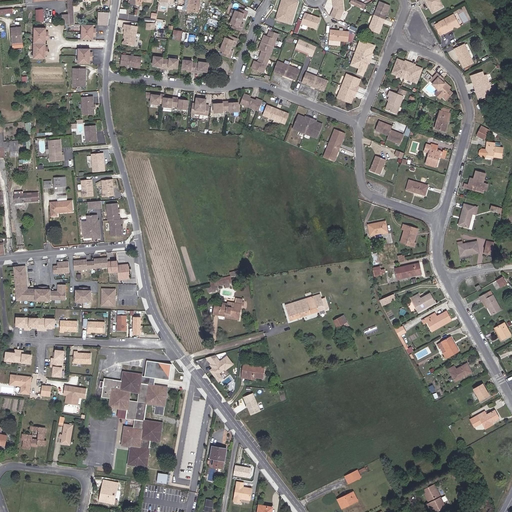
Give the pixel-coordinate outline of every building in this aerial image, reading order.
[(73,0),(25,0),(26,2),(34,1),(34,2),(49,0),(58,0),(59,0),(67,0),(69,15),(65,15),(66,24),(75,24),(73,0)] [(200,0),(188,0),(187,11),(198,13),(200,0)] [(297,10),(300,1),(297,0),(283,0),(282,5),(285,6),(284,9),(282,9),(281,12),(279,12),(277,18),(292,23),(294,17),(292,16),(294,9),(297,10)] [(332,0),(334,8),(330,16),(339,20),(344,10),(342,0),(332,0)] [(387,13),(389,14),(392,4),(380,0),(369,29),(381,34),(384,25),(383,24),(385,19),(387,13)] [(426,0),(429,5),(430,4),(432,7),(431,7),(433,12),(440,9),(439,6),(441,2),(439,0),(426,0)] [(239,12),(236,17),(244,21),(245,19),(248,20),(251,13),(243,9),(241,13),(239,12)] [(98,25),(108,25),(110,13),(98,12),(98,25)] [(321,20),(306,13),(302,24),(317,30),(321,20)] [(460,26),(454,14),(439,22),(440,23),(442,27),(445,33),(449,31),(448,30),(450,28),(452,29),(453,29),(453,27),(455,26),(458,27),(460,26)] [(244,21),(236,17),(233,24),(236,25),(234,28),(242,32),(245,25),(243,24),(244,21)] [(147,22),(146,30),(154,31),(155,23),(147,22)] [(93,28),(93,25),(82,25),(81,40),(93,40),(93,36),(95,36),(96,29),(93,28)] [(124,44),(135,46),(137,27),(124,25),(124,29),(125,29),(124,33),(127,34),(126,35),(124,44)] [(11,28),(12,39),(16,39),(16,42),(22,42),(21,27),(11,28)] [(34,57),(45,57),(45,54),(48,54),(48,46),(45,46),(46,39),(48,39),(48,32),(46,32),(46,28),(34,28),(34,57)] [(265,34),(263,42),(274,46),(279,34),(271,30),(269,36),(265,34)] [(349,32),(330,30),(329,40),(348,42),(349,32)] [(173,39),(181,40),(182,32),(174,31),(173,39)] [(226,38),(223,44),(231,48),(233,45),(235,47),(238,39),(231,36),(229,39),(226,38)] [(299,40),(295,49),(312,56),(316,47),(299,40)] [(360,40),(356,53),(369,58),(370,53),(372,53),(375,46),(360,40)] [(263,51),(261,56),(269,59),(274,46),(263,42),(260,49),(263,51)] [(231,48),(223,44),(220,50),(223,52),(222,55),(230,58),(233,52),(231,51),(231,48)] [(473,62),(465,44),(455,49),(464,67),(473,62)] [(78,62),(90,63),(90,59),(92,59),(93,52),(90,52),(90,49),(79,48),(78,62)] [(369,58),(356,53),(351,65),(366,71),(368,63),(367,63),(369,58)] [(130,65),(131,56),(122,55),(121,65),(126,66),(126,64),(130,65)] [(140,57),(131,56),(130,65),(135,65),(135,67),(139,67),(140,57)] [(161,67),(165,67),(166,59),(163,58),(163,57),(154,56),(153,65),(161,66),(161,67)] [(269,59),(261,56),(259,62),(255,60),(252,68),(264,72),(269,59)] [(166,59),(165,67),(169,68),(169,66),(178,67),(178,59),(169,57),(169,59),(166,59)] [(191,71),(195,71),(196,62),(192,62),(192,60),(184,59),(183,68),(191,69),(191,71)] [(392,74),(405,79),(409,66),(404,64),(405,62),(397,59),(392,74)] [(196,62),(195,71),(199,71),(199,70),(207,71),(208,62),(200,61),(200,62),(196,62)] [(278,62),(274,72),(283,75),(284,74),(286,74),(289,66),(278,62)] [(289,66),(286,74),(287,75),(287,76),(296,79),(299,70),(289,66)] [(409,66),(405,79),(417,83),(422,69),(415,66),(414,68),(409,66)] [(85,85),(86,68),(75,67),(75,85),(85,85)] [(475,82),(478,91),(477,92),(479,99),(491,95),(490,91),(492,90),(487,74),(484,75),(483,71),(471,75),(473,82),(475,82)] [(306,73),(303,82),(312,86),(312,85),(314,86),(318,77),(306,73)] [(439,90),(438,91),(444,95),(443,96),(446,100),(453,93),(444,85),(445,83),(439,78),(440,76),(438,73),(431,81),(434,83),(433,84),(439,90)] [(359,88),(360,86),(362,80),(348,74),(338,98),(352,104),(355,97),(356,95),(357,96),(360,89),(359,88)] [(318,77),(314,86),(316,87),(316,88),(325,92),(329,82),(318,77)] [(387,109),(396,112),(399,104),(400,104),(404,96),(390,90),(388,95),(390,96),(388,100),(390,100),(387,109)] [(153,94),(146,93),(147,97),(152,98),(152,104),(160,105),(160,103),(164,103),(164,98),(165,95),(161,94),(161,96),(153,95),(153,94)] [(250,107),(253,99),(249,97),(249,96),(245,94),(241,103),(250,107)] [(94,113),(93,96),(82,97),(83,114),(94,113)] [(173,99),(164,98),(164,103),(163,107),(172,108),(173,105),(175,105),(176,98),(173,97),(173,99)] [(180,98),(176,98),(175,105),(179,105),(179,109),(188,110),(189,101),(180,100),(180,98)] [(200,114),(202,99),(197,98),(196,104),(192,104),(191,113),(200,114)] [(208,110),(209,108),(210,106),(206,106),(206,99),(202,99),(200,114),(207,115),(208,110)] [(259,111),(263,101),(258,99),(257,101),(253,99),(250,107),(259,111)] [(227,110),(226,101),(223,101),(223,103),(214,103),(215,112),(223,112),(223,110),(227,110)] [(230,101),(226,101),(227,110),(230,110),(230,112),(239,111),(239,102),(230,102),(230,101)] [(263,115),(274,120),(278,110),(276,110),(276,109),(267,105),(263,115)] [(278,110),(274,120),(285,124),(289,114),(280,110),(280,111),(278,110)] [(449,113),(441,111),(436,129),(446,132),(448,124),(447,124),(449,113)] [(305,134),(311,118),(307,117),(306,118),(305,118),(299,115),(294,129),(305,134)] [(315,120),(311,118),(305,134),(317,138),(322,124),(316,122),(314,121),(315,120)] [(376,130),(389,136),(391,129),(392,126),(379,121),(376,130)] [(96,125),(85,126),(87,143),(97,142),(96,125)] [(489,130),(484,126),(482,126),(477,135),(484,139),(489,130)] [(335,129),(324,157),(335,161),(346,133),(335,129)] [(391,129),(389,136),(388,139),(400,144),(404,134),(391,129)] [(60,139),(49,141),(51,161),(64,159),(64,155),(62,155),(60,139)] [(4,147),(5,151),(10,151),(11,156),(19,156),(18,144),(18,141),(4,142),(4,147)] [(481,157),(486,157),(486,155),(493,155),(493,158),(502,159),(504,148),(495,147),(495,143),(487,142),(486,149),(482,149),(480,151),(479,154),(481,157)] [(426,164),(436,167),(441,151),(431,148),(432,145),(427,144),(424,152),(429,153),(426,164)] [(105,170),(104,153),(92,154),(94,171),(105,170)] [(371,171),(380,175),(386,160),(377,156),(371,171)] [(473,182),(469,181),(469,184),(465,183),(463,188),(483,193),(484,190),(487,191),(488,184),(483,182),(486,173),(476,171),(474,179),(473,182)] [(63,187),(62,177),(54,178),(54,187),(63,187)] [(115,195),(113,178),(102,179),(104,196),(115,195)] [(94,196),(92,179),(81,180),(83,197),(94,196)] [(407,190),(426,195),(428,185),(409,180),(407,190)] [(23,193),(15,194),(15,202),(38,201),(38,193),(23,193)] [(73,212),(72,200),(50,202),(51,216),(57,216),(57,213),(73,212)] [(101,200),(88,201),(89,209),(102,207),(101,200)] [(118,203),(107,203),(108,220),(110,220),(111,237),(122,236),(121,223),(122,223),(122,219),(120,219),(120,215),(119,215),(118,203)] [(464,210),(463,209),(459,225),(469,228),(473,213),(474,206),(466,204),(464,210)] [(93,235),(100,234),(99,220),(97,220),(96,215),(88,216),(89,221),(88,221),(88,225),(83,226),(84,237),(93,236),(93,235)] [(388,233),(386,221),(368,225),(370,235),(383,233),(384,234),(388,233)] [(401,242),(412,246),(412,243),(414,243),(418,229),(403,225),(402,229),(404,230),(401,242)] [(477,241),(463,244),(458,245),(460,256),(469,255),(469,253),(479,251),(477,241)] [(87,259),(74,260),(74,269),(108,266),(108,261),(107,257),(94,258),(94,261),(87,261),(87,259)] [(130,278),(129,264),(118,265),(117,260),(108,261),(108,266),(109,272),(118,271),(119,279),(130,278)] [(69,272),(69,261),(59,262),(59,265),(53,266),(54,273),(69,272)] [(398,279),(422,274),(419,263),(396,268),(398,279)] [(25,266),(14,267),(16,300),(50,301),(50,299),(50,291),(51,290),(47,289),(47,287),(39,287),(39,289),(35,289),(35,291),(25,291),(25,286),(27,286),(26,281),(24,281),(24,272),(25,271),(25,266)] [(380,266),(373,267),(375,276),(382,274),(386,273),(385,269),(381,270),(380,266)] [(505,281),(502,277),(496,280),(499,285),(505,281)] [(58,291),(50,291),(50,299),(66,300),(66,285),(58,285),(58,291)] [(76,290),(76,301),(91,302),(91,290),(88,290),(88,288),(80,288),(80,290),(76,290)] [(115,306),(116,289),(103,289),(102,305),(115,306)] [(378,298),(381,303),(395,299),(394,293),(378,298)] [(421,299),(418,294),(411,298),(418,311),(435,302),(430,293),(421,299)] [(480,297),(482,301),(484,300),(488,307),(492,314),(501,309),(493,295),(490,297),(487,293),(480,297)] [(321,294),(314,296),(318,311),(325,309),(325,308),(324,306),(321,294)] [(314,296),(305,299),(310,314),(318,311),(314,296)] [(310,314),(305,299),(285,305),(290,320),(310,314)] [(225,314),(225,316),(240,319),(242,304),(235,303),(234,308),(227,306),(227,304),(222,303),(222,307),(220,306),(219,313),(225,314)] [(441,326),(441,325),(440,324),(441,323),(442,324),(451,319),(447,311),(437,316),(435,313),(426,318),(433,331),(441,326)] [(126,316),(117,316),(117,331),(126,331),(126,316)] [(344,323),(340,317),(334,320),(337,327),(344,323)] [(16,318),(16,326),(25,326),(25,330),(29,330),(29,327),(37,327),(37,330),(46,330),(46,327),(54,327),(55,319),(16,318)] [(78,322),(61,320),(60,331),(64,332),(64,330),(77,332),(78,322)] [(106,322),(88,320),(87,331),(91,332),(92,331),(104,332),(106,322)] [(496,328),(502,339),(511,335),(505,322),(496,328)] [(395,330),(399,336),(406,332),(402,326),(395,330)] [(446,351),(443,353),(446,359),(459,351),(455,344),(453,345),(449,337),(442,341),(446,351)] [(441,348),(443,353),(446,351),(442,341),(437,344),(440,348),(441,348)] [(23,354),(23,351),(15,350),(15,353),(6,352),(5,360),(30,364),(31,356),(23,354)] [(64,352),(56,351),(55,360),(51,360),(51,368),(54,368),(53,377),(61,378),(64,352)] [(79,354),(79,353),(74,353),(73,363),(91,364),(91,354),(79,354)] [(215,354),(207,357),(212,363),(211,364),(214,369),(211,371),(219,381),(223,378),(219,373),(225,368),(226,369),(233,364),(227,356),(220,361),(215,354)] [(154,385),(155,377),(169,379),(171,364),(147,361),(145,376),(142,375),(141,383),(154,385)] [(455,381),(472,372),(467,363),(456,369),(454,366),(448,369),(455,381)] [(243,364),(242,376),(252,377),(252,375),(255,375),(255,377),(263,378),(264,367),(243,364)] [(167,387),(154,385),(149,385),(148,390),(140,388),(141,383),(142,375),(123,372),(122,381),(104,378),(104,381),(100,381),(99,387),(103,388),(101,397),(110,398),(109,407),(118,408),(128,410),(129,404),(137,405),(134,420),(133,428),(124,427),(122,445),(131,447),(128,464),(147,467),(151,440),(160,441),(162,423),(145,420),(147,404),(155,405),(154,412),(163,413),(167,387)] [(30,394),(30,386),(30,383),(31,383),(31,377),(11,375),(9,385),(21,386),(20,393),(30,394)] [(227,385),(235,379),(232,375),(224,382),(227,385)] [(490,396),(483,383),(474,389),(480,401),(490,396)] [(51,386),(43,385),(41,395),(49,396),(51,386)] [(65,385),(64,393),(65,394),(65,395),(66,396),(65,403),(76,405),(77,397),(79,397),(85,398),(87,389),(65,385)] [(261,411),(253,393),(244,397),(251,415),(261,411)] [(128,410),(118,408),(117,418),(134,420),(137,405),(129,404),(128,410)] [(471,419),(473,424),(481,419),(482,422),(485,428),(493,424),(492,422),(499,418),(495,410),(487,415),(485,411),(471,419)] [(62,435),(62,439),(61,444),(69,445),(73,425),(64,424),(62,435)] [(44,440),(45,432),(41,431),(41,427),(31,426),(30,430),(38,431),(37,440),(31,439),(32,435),(22,433),(22,440),(24,440),(23,448),(30,449),(30,446),(35,446),(35,445),(38,445),(45,446),(46,440),(44,440)] [(170,459),(172,447),(163,446),(161,457),(170,459)] [(227,449),(212,446),(210,458),(214,459),(213,466),(223,468),(224,461),(225,461),(227,449)] [(251,468),(234,466),(233,476),(250,478),(251,468)] [(361,477),(357,469),(345,475),(348,483),(361,477)] [(166,484),(168,474),(158,473),(157,482),(166,484)] [(102,493),(101,493),(99,501),(110,502),(110,504),(114,504),(114,503),(117,504),(118,500),(115,500),(118,483),(105,481),(102,493)] [(241,498),(250,499),(252,488),(243,487),(244,483),(237,482),(234,501),(240,502),(241,498)] [(430,507),(432,511),(435,511),(446,507),(435,484),(423,490),(429,502),(432,506),(430,507)] [(358,500),(354,491),(338,499),(342,508),(358,500)]
